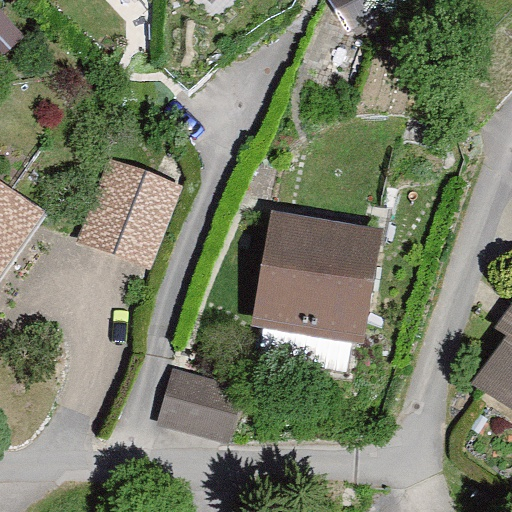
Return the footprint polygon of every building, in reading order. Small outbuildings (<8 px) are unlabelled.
[(180,0),(189,8),(197,0),(180,0)] [(371,0),(332,0),(351,33),(380,16),(371,0)] [(0,64),(25,43),(0,13),(0,64)] [(183,191),(110,164),(78,250),(151,277),(183,191)] [(0,289),(47,223),(0,190),(0,289)] [(384,229),(272,211),(252,326),(365,345),(384,229)] [(511,311),(496,335),(506,342),(470,393),(511,422),(511,311)] [(158,424),(231,446),(247,391),(174,369),(158,424)]
